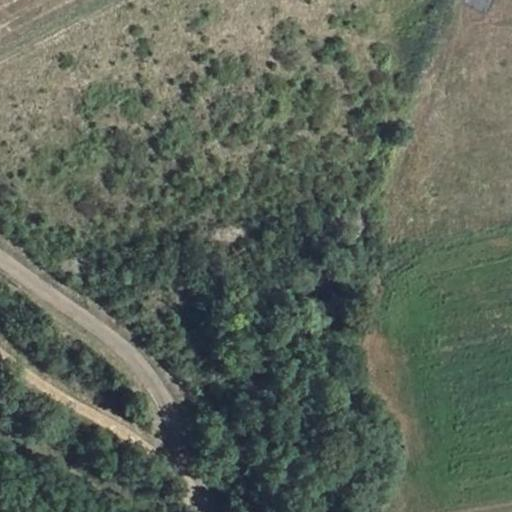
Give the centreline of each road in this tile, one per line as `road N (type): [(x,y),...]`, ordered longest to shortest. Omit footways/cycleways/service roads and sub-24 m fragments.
road 1 (unclassified): [(207,511),(149,376),(0,257)]
road 2 (track): [(0,352),(163,457),(195,489)]
